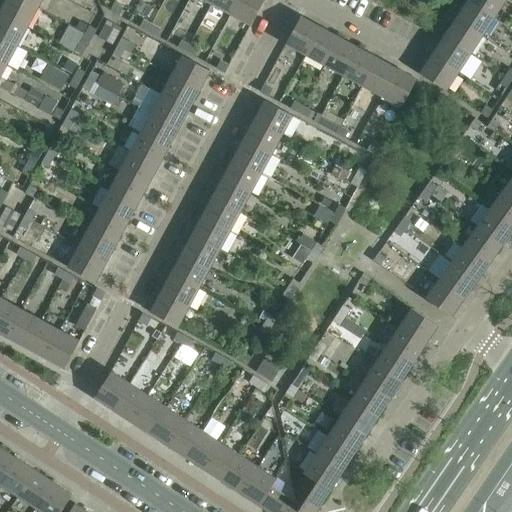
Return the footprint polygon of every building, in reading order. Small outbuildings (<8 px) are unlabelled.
[(6,0),(0,12),(27,28),(37,9),(21,0),(6,0)] [(21,0),(37,9),(41,0),(21,0)] [(214,0),(212,4),(231,14),(238,0),(214,0)] [(251,25),(264,0),(238,0),(231,14),(251,25)] [(456,18),(482,35),(494,17),(468,0),(456,18)] [(468,0),(494,17),(505,0),(468,0)] [(114,3),(110,11),(118,15),(122,8),(114,3)] [(27,28),(0,12),(0,37),(17,47),(27,28)] [(301,17),(286,44),(306,55),(321,28),(301,17)] [(445,36),(471,53),(482,35),(456,18),(445,36)] [(122,28),(107,20),(98,37),(113,45),(122,28)] [(144,20),(140,27),(148,31),(152,24),(144,20)] [(156,36),(160,29),(152,24),(148,31),(156,36)] [(97,29),(90,25),(85,34),(92,38),(97,29)] [(321,28),(306,55),(325,65),(339,38),(321,28)] [(81,42),(88,46),(92,38),(85,34),(81,42)] [(433,54),(459,71),(471,53),(445,36),(433,54)] [(0,62),(6,65),(17,47),(0,37),(0,62)] [(339,38),(325,65),(344,75),(358,48),(339,38)] [(132,44),(124,40),(120,48),(127,52),(132,44)] [(181,40),(178,47),(186,52),(190,45),(181,40)] [(194,56),(198,49),(190,45),(186,52),(194,56)] [(115,57),(123,60),(127,52),(120,48),(115,57)] [(358,48),(344,75),(363,86),(377,58),(358,48)] [(420,73),(446,90),(459,71),(433,54),(420,73)] [(67,55),(61,67),(72,72),(78,61),(67,55)] [(210,71),(183,56),(172,76),(199,91),(210,71)] [(382,96),(396,69),(377,58),(363,86),(382,96)] [(225,73),(229,66),(220,61),(216,68),(225,73)] [(0,62),(0,86),(25,101),(30,92),(0,76),(6,65),(0,62)] [(60,88),(67,75),(47,64),(40,77),(60,88)] [(86,72),(78,68),(73,77),(81,81),(86,72)] [(401,107),(416,80),(396,69),(382,96),(401,107)] [(92,71),(87,79),(94,83),(112,93),(118,81),(101,72),(99,75),(92,71)] [(161,95),(189,110),(199,91),(172,76),(161,95)] [(500,84),(507,89),(511,81),(505,76),(500,84)] [(69,85),(76,89),(81,81),(73,77),(69,85)] [(87,79),(82,88),(90,92),(89,93),(106,102),(112,93),(94,83),(87,79)] [(260,92),(268,97),(272,89),(264,85),(260,92)] [(30,92),(25,101),(52,115),(58,102),(32,88),(30,92)] [(151,114),(178,129),(189,110),(161,95),(151,114)] [(292,115),(265,101),(254,121),(281,136),(292,115)] [(294,101),(290,109),(299,113),(303,106),(294,101)] [(487,118),(493,110),(486,105),(480,113),(487,118)] [(303,106),(299,113),(307,118),(311,110),(303,106)] [(57,108),(52,116),(60,120),(64,112),(57,108)] [(78,113),(71,109),(66,118),(74,122),(78,113)] [(78,113),(74,122),(84,127),(88,119),(78,113)] [(141,133),(168,148),(178,129),(151,114),(141,133)] [(62,126),(69,130),(74,122),(66,118),(62,126)] [(482,123),(475,118),(469,126),(476,131),(482,123)] [(487,127),(494,131),(499,123),(492,119),(487,127)] [(244,140),(271,155),(281,136),(254,121),(244,140)] [(332,122),(328,129),(337,134),(341,126),(332,122)] [(42,134),(50,138),(54,130),(47,126),(42,134)] [(345,138),(349,131),(341,126),(337,134),(345,138)] [(131,152),(158,167),(168,148),(141,133),(131,152)] [(234,159),(261,174),(271,155),(244,140),(234,159)] [(376,155),(380,148),(371,143),(367,150),(376,155)] [(462,151),(455,146),(449,154),(456,159),(462,151)] [(57,151),(50,147),(45,156),(53,160),(57,151)] [(158,167),(131,152),(120,171),(147,186),(158,167)] [(444,162),(451,167),(456,159),(449,154),(444,162)] [(38,160),(30,156),(26,165),(33,169),(38,160)] [(41,164),(48,168),(53,160),(45,156),(41,164)] [(223,178),(251,193),(261,174),(234,159),(223,178)] [(21,173),(29,177),(33,169),(26,165),(21,173)] [(350,173),(335,165),(331,174),(345,181),(350,173)] [(367,171),(360,167),(355,175),(362,179),(367,171)] [(147,186),(120,171),(110,190),(137,205),(147,186)] [(350,184),(358,188),(362,179),(355,175),(350,184)] [(213,197),(240,212),(251,193),(223,178),(213,197)] [(511,180),(503,193),(511,198),(511,180)] [(444,192),(430,181),(424,189),(431,194),(439,199),(444,192)] [(25,194),(32,198),(37,189),(29,185),(25,194)] [(1,189),(0,190),(0,199),(4,202),(8,193),(1,189)] [(419,197),(425,202),(431,194),(424,189),(419,197)] [(137,205),(110,190),(100,209),(127,224),(137,205)] [(491,210),(511,225),(511,198),(503,193),(491,210)] [(240,212),(213,197),(203,216),(230,231),(240,212)] [(346,209),(339,205),(334,213),(342,217),(346,209)] [(0,225),(12,231),(20,214),(6,207),(0,218),(0,225)] [(36,213),(28,209),(24,218),(31,222),(36,213)] [(127,224),(100,209),(89,228),(117,243),(127,224)] [(478,228),(502,245),(511,231),(511,225),(491,210),(478,228)] [(330,222),(337,226),(342,217),(334,213),(330,222)] [(230,231),(203,216),(192,235),(220,250),(230,231)] [(411,221),(405,217),(399,224),(406,229),(411,221)] [(20,226),(27,230),(31,222),(24,218),(20,226)] [(394,232),(400,237),(406,229),(399,224),(394,232)] [(117,243),(89,228),(79,247),(106,262),(117,243)] [(465,245),(490,263),(502,245),(478,228),(465,245)] [(220,250),(192,235),(182,254),(209,269),(220,250)] [(324,247),(317,243),(311,251),(318,255),(324,247)] [(452,262),(477,280),(490,263),(465,245),(452,262)] [(20,247),(16,254),(25,258),(28,251),(20,247)] [(68,267),(95,282),(106,262),(79,247),(68,267)] [(33,263),(37,256),(28,251),(25,258),(33,263)] [(306,259),(313,263),(318,255),(311,251),(306,259)] [(373,260),(380,265),(386,257),(379,252),(373,260)] [(209,269),(182,254),(172,273),(199,288),(209,269)] [(477,280),(452,262),(439,280),(464,298),(477,280)] [(392,271),(403,279),(408,271),(398,263),(392,271)] [(58,288),(66,272),(58,267),(49,283),(58,288)] [(58,288),(59,287),(67,292),(75,277),(66,272),(58,288)] [(199,288),(172,273),(162,292),(189,307),(199,288)] [(371,278),(364,273),(358,282),(365,286),(371,278)] [(300,283),(293,279),(288,287),(295,291),(300,283)] [(426,298),(451,316),(464,298),(439,280),(426,298)] [(283,295),(290,299),(295,291),(288,287),(283,295)] [(97,288),(93,296),(89,303),(98,308),(106,293),(97,288)] [(151,312),(178,327),(189,307),(162,292),(151,312)] [(0,333),(7,337),(22,309),(3,299),(0,303),(0,333)] [(96,308),(87,304),(80,316),(81,316),(76,325),(85,329),(96,308)] [(350,309),(343,305),(338,313),(345,318),(350,309)] [(438,325),(412,308),(399,327),(425,344),(438,325)] [(22,309),(7,337),(26,347),(41,320),(22,309)] [(264,311),(260,317),(266,321),(269,315),(264,311)] [(333,321),(340,325),(345,318),(338,313),(333,321)] [(151,318),(143,314),(139,321),(147,325),(151,318)] [(276,320),(269,315),(266,321),(264,323),(271,328),(276,320)] [(346,318),(341,326),(360,339),(366,331),(346,318)] [(45,357),(59,330),(41,320),(26,347),(45,357)] [(259,331),(266,336),(271,328),(264,323),(259,331)] [(425,344),(399,327),(388,345),(413,362),(425,344)] [(65,368),(80,341),(59,330),(45,357),(65,368)] [(178,332),(174,339),(182,344),(186,337),(178,332)] [(191,348),(195,341),(186,337),(182,344),(191,348)] [(327,346),(320,341),(314,349),(321,354),(327,346)] [(376,363),(402,380),(413,362),(388,345),(376,363)] [(309,357),(316,362),(321,354),(314,349),(309,357)] [(252,357),(245,352),(240,361),(247,365),(252,357)] [(216,353),(212,360),(220,365),(224,357),(216,353)] [(229,369),(233,362),(224,357),(220,365),(229,369)] [(265,358),(256,371),(272,382),(281,368),(265,358)] [(402,380),(376,363),(364,382),(390,399),(402,380)] [(111,371),(94,397),(113,410),(130,384),(111,371)] [(253,375),(249,382),(257,387),(261,380),(253,375)] [(303,382),(296,377),(291,385),(298,390),(303,382)] [(265,393),(270,386),(261,380),(257,387),(265,393)] [(352,400),(378,417),(390,399),(364,382),(352,400)] [(130,384),(113,410),(131,422),(148,396),(130,384)] [(286,393),(293,398),(298,390),(291,385),(286,393)] [(150,433),(167,407),(148,396),(131,422),(150,433)] [(378,417),(352,400),(340,418),(366,435),(378,417)] [(167,407),(150,433),(168,445),(185,419),(167,407)] [(329,436),(354,453),(366,435),(340,418),(329,436)] [(186,457),(203,431),(185,419),(168,445),(186,457)] [(203,431),(186,457),(204,469),(221,443),(203,431)] [(354,453),(329,436),(317,454),(343,471),(354,453)] [(222,481),(239,455),(221,443),(204,469),(222,481)] [(0,484),(17,458),(0,447),(0,484)] [(343,471),(317,454),(304,473),(311,478),(312,477),(331,489),(343,471)] [(239,455),(222,481),(240,492),(257,466),(239,455)] [(0,484),(18,496),(35,470),(17,458),(0,484)] [(257,466),(240,492),(258,504),(271,485),(272,486),(277,479),(257,466)] [(36,508),(53,482),(35,470),(18,496),(36,508)] [(315,511),(331,489),(312,477),(311,478),(296,502),(297,511),(315,511)] [(42,511),(60,511),(72,495),(53,482),(36,508),(42,511)] [(270,511),(297,511),(296,502),(272,486),(271,485),(258,504),(270,511)]
